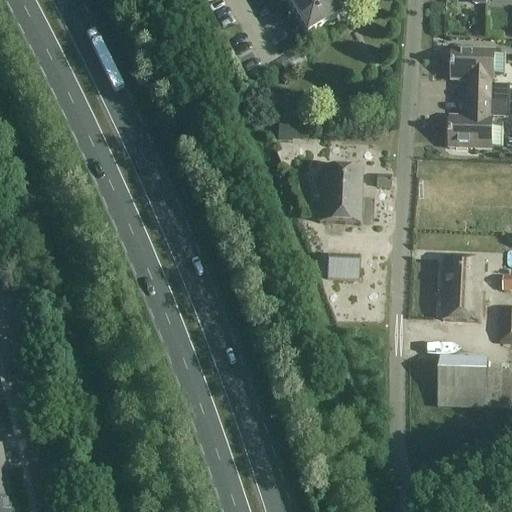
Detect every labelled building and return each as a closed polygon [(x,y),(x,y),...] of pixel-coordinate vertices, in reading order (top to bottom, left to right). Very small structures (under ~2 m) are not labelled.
[(285,0),(306,36),(336,19),(332,12),(346,4),(347,6),(357,0),(285,0)] [(467,101),(508,103),(509,87),(493,87),(494,53),(452,51),(451,83),(463,83),(468,88),(467,101)] [(508,103),(467,101),(467,115),(462,119),(450,119),(449,150),(491,152),(492,120),(508,121),(508,103)] [(309,128),(270,127),(269,136),(300,137),(299,144),(309,145),(309,128)] [(321,171),(320,191),(313,190),(313,204),(320,204),(319,224),(360,226),(362,173),(321,171)] [(390,190),(390,178),(377,177),(376,190),(390,190)] [(373,283),(374,259),(361,258),(361,257),(328,256),(327,282),(360,284),(360,283),(373,283)] [(445,263),(443,322),(481,324),(484,264),(445,263)] [(511,278),(503,278),(503,293),(511,292),(511,278)] [(511,346),(511,308),(501,308),(500,346),(511,346)] [(439,360),(437,410),(486,412),(486,411),(501,412),(502,372),(488,371),(488,362),(439,360)] [(5,479),(0,479),(0,506),(10,505),(5,479)]
